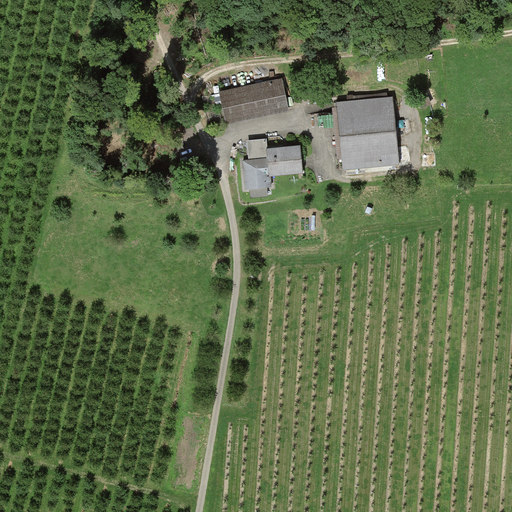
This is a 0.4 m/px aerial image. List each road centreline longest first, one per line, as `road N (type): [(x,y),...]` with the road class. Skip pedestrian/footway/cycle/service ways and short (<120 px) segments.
road 1 (track): [(182,84),(209,70),(511,33)]
road 2 (unclassified): [(199,511),(237,278),(224,184)]
road 3 (track): [(201,500),(0,458)]
road 4 (track): [(145,0),(224,184)]
